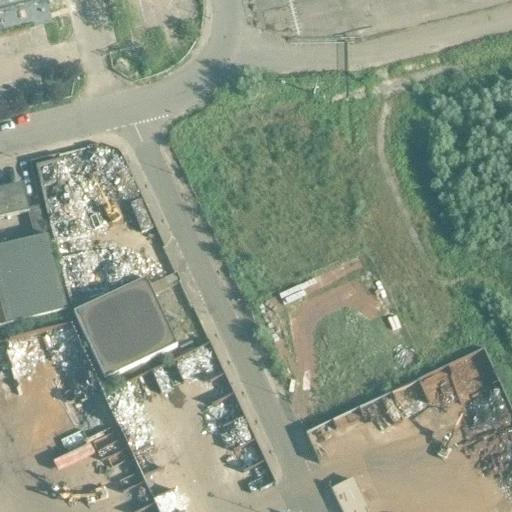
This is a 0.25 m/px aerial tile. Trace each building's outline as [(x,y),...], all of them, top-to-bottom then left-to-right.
[(0,0),(0,14),(47,3),(46,0),(0,0)] [(48,236),(40,205),(28,208),(22,185),(0,190),(0,219),(28,213),(34,239),(48,236)] [(34,239),(0,247),(0,310),(4,327),(67,312),(48,236),(34,239)] [(176,348),(152,296),(145,281),(73,315),(104,382),(176,348)] [(366,511),(352,480),(331,489),(341,511),(366,511)]
